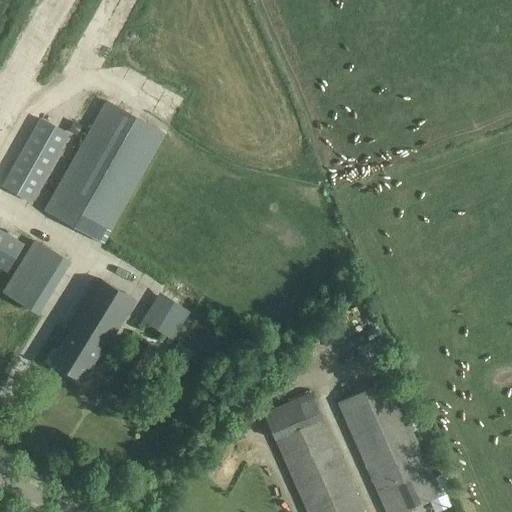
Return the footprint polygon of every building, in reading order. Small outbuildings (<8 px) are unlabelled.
[(166,131),(109,98),(47,207),(104,240),(166,131)] [(3,187),(31,202),(69,135),(42,119),(3,187)] [(24,242),(0,227),(0,264),(7,269),(24,242)] [(69,260),(36,240),(5,288),(38,309),(69,260)] [(135,298),(101,277),(68,332),(70,333),(51,364),(81,382),(100,351),(102,353),(135,298)] [(160,298),(148,317),(166,329),(178,310),(160,298)] [(177,364),(184,368),(194,351),(187,347),(177,364)] [(385,511),(402,511),(440,496),(389,380),(337,403),(385,511)] [(363,511),(311,393),(264,414),(307,511),(363,511)]
